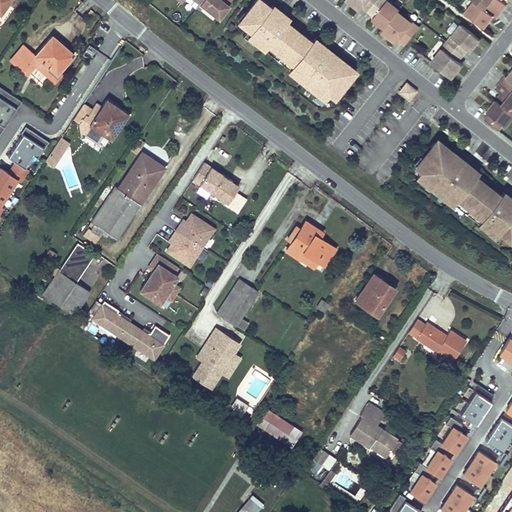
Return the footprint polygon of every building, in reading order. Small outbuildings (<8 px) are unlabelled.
[(0,0),(0,12),(0,13),(9,0),(0,0)] [(201,0),(200,3),(218,18),(229,3),(225,0),(201,0)] [(267,7),(268,6),(260,0),(251,0),(242,11),(243,12),(238,19),(237,21),(245,27),(248,30),(249,37),(252,40),(262,47),(266,42),(278,52),(290,61),(286,66),(285,67),(296,76),(298,73),(304,78),(301,81),(316,93),(320,87),(324,90),(330,94),(331,93),(336,86),(337,87),(350,71),(333,57),(335,55),(327,48),(324,52),(313,44),(308,39),(283,20),(271,11),(267,7)] [(376,0),(354,0),(352,3),(360,9),(362,6),(368,11),(376,0)] [(387,0),(376,0),(368,11),(374,16),(373,18),(385,27),(397,12),(398,10),(387,1),(387,0)] [(473,0),(475,1),(483,8),(488,2),(500,11),(505,5),(500,0),(499,0),(473,0)] [(465,13),(483,27),(492,15),(495,18),(500,11),(488,2),(483,8),(475,1),(465,13)] [(274,7),(271,11),(283,20),(286,16),(274,7)] [(242,11),(239,9),(234,16),(238,19),(243,12),(242,11)] [(398,39),(405,45),(407,43),(418,28),(397,12),(385,27),(383,29),(387,32),(389,30),(391,32),(388,36),(396,42),(398,39)] [(462,24),(447,43),(462,54),(467,48),(470,50),(479,38),(462,24)] [(245,27),(240,34),(250,42),(252,40),(249,37),(248,30),(245,27)] [(74,54),(52,35),(34,55),(23,44),(9,59),(21,70),(29,60),(35,65),(55,83),(62,75),(59,71),(74,54)] [(316,40),(311,35),(308,39),(313,44),(316,40)] [(327,48),(316,40),(313,44),(324,52),(327,48)] [(266,42),(262,47),(274,57),(278,52),(266,42)] [(462,54),(447,43),(432,62),(449,76),(452,73),(451,71),(453,69),(456,71),(462,64),(458,61),(462,54)] [(290,61),(278,52),(274,57),(286,66),(290,61)] [(26,75),(35,65),(29,60),(21,70),(26,75)] [(511,71),(507,77),(505,76),(500,83),(511,91),(511,71)] [(131,78),(122,83),(126,91),(135,86),(131,78)] [(500,103),(511,111),(511,91),(500,83),(495,89),(501,94),(505,97),(500,103)] [(405,84),(398,92),(408,100),(415,91),(405,84)] [(336,86),(331,93),(334,96),(340,89),(337,87),(336,86)] [(0,110),(9,116),(15,107),(16,108),(21,101),(0,87),(0,110)] [(320,87),(316,93),(320,96),(324,90),(320,87)] [(501,94),(496,100),(500,103),(505,97),(501,94)] [(89,110),(82,105),(71,121),(78,124),(80,138),(82,139),(91,125),(111,138),(125,117),(115,110),(117,107),(107,99),(101,108),(94,103),(89,110)] [(511,111),(500,103),(496,100),(487,112),(490,114),(485,120),(497,130),(502,124),(505,126),(511,116),(511,111)] [(127,113),(117,107),(115,110),(125,117),(127,113)] [(0,131),(0,132),(4,126),(3,125),(9,116),(0,110),(0,131)] [(22,133),(16,142),(34,154),(36,156),(42,147),(44,148),(48,141),(29,128),(26,130),(25,126),(20,132),(22,133)] [(54,165),(69,142),(61,136),(45,159),(54,165)] [(15,161),(11,167),(24,175),(28,169),(25,167),(34,154),(16,142),(7,156),(15,161)] [(432,150),(429,148),(421,158),(422,159),(416,167),(421,171),(425,174),(420,180),(435,192),(436,191),(437,189),(443,193),(441,196),(452,204),(453,204),(457,199),(469,209),(481,218),(477,223),(477,224),(487,232),(490,234),(498,232),(501,235),(509,241),(510,240),(511,237),(511,205),(511,204),(511,199),(503,192),(499,196),(475,176),(470,172),(473,168),(453,153),(451,156),(448,153),(437,144),(432,150)] [(117,238),(164,167),(142,152),(130,170),(133,172),(122,191),(118,188),(114,185),(91,221),(94,223),(90,229),(99,236),(104,229),(117,238)] [(223,207),(236,215),(245,200),(233,193),(236,187),(231,184),(232,181),(203,162),(190,181),(226,204),(223,207)] [(0,167),(0,186),(8,192),(17,179),(20,181),(24,175),(11,167),(8,172),(0,167)] [(122,191),(133,172),(130,170),(118,188),(122,191)] [(425,174),(421,171),(416,177),(420,180),(425,174)] [(0,210),(2,207),(0,205),(0,204),(8,192),(0,186),(0,210)] [(469,209),(457,199),(453,204),(465,213),(469,209)] [(469,209),(465,213),(477,223),(481,218),(469,209)] [(201,245),(214,226),(191,211),(184,222),(181,220),(176,228),(201,245)] [(318,261),(324,265),(335,248),(315,235),(318,229),(305,220),(299,229),(296,226),(287,239),(291,241),(286,249),(299,258),(304,251),(318,261)] [(189,264),(201,245),(176,228),(170,236),(173,238),(166,249),(189,264)] [(501,235),(498,232),(490,234),(487,232),(486,234),(495,242),(501,235)] [(75,282),(94,253),(77,242),(42,294),(73,314),(89,291),(75,282)] [(318,261),(304,251),(299,258),(314,268),(318,261)] [(173,271),(177,265),(157,252),(148,265),(152,268),(154,269),(150,276),(168,288),(173,281),(177,274),(173,271)] [(381,278),(373,273),(355,300),(376,314),(391,290),(379,283),(381,278)] [(164,294),(168,288),(150,276),(148,275),(139,288),(159,301),(164,294)] [(245,282),(239,278),(216,313),(222,317),(245,282)] [(393,287),(381,278),(379,283),(391,290),(393,287)] [(175,292),(179,285),(173,281),(168,288),(175,292)] [(257,291),(245,282),(222,317),(235,325),(257,291)] [(170,299),(175,292),(168,288),(164,294),(170,299)] [(118,308),(104,299),(92,317),(119,335),(120,333),(127,337),(135,324),(122,316),(116,312),(118,309),(118,308)] [(318,310),(324,302),(321,300),(316,308),(318,310)] [(322,312),(327,304),(324,302),(318,310),(322,312)] [(407,331),(415,337),(424,324),(416,318),(407,331)] [(433,326),(426,322),(424,324),(415,337),(451,361),(464,341),(450,331),(446,336),(445,338),(431,329),(433,326)] [(141,328),(135,324),(127,337),(133,341),(132,343),(154,357),(169,333),(154,323),(150,330),(148,333),(141,328)] [(445,338),(446,336),(433,326),(431,329),(445,338)] [(237,341),(215,327),(205,342),(209,345),(200,359),(190,375),(209,387),(218,371),(231,350),(237,341)] [(511,338),(508,336),(497,352),(511,361),(511,338)] [(209,345),(205,342),(196,357),(200,359),(209,345)] [(397,348),(391,357),(397,361),(403,351),(397,348)] [(231,350),(218,371),(225,375),(237,354),(231,350)] [(474,390),(466,401),(483,412),(490,401),(474,390)] [(248,405),(237,398),(231,407),(241,414),(248,405)] [(376,425),(384,412),(367,401),(358,415),(360,417),(348,433),(369,447),(370,446),(384,456),(389,449),(395,439),(376,425)] [(466,401),(458,413),(475,424),(483,412),(466,401)] [(298,430),(266,409),(257,423),(289,445),(298,430)] [(419,474),(409,490),(423,499),(434,482),(426,476),(430,470),(438,475),(450,458),(441,453),(445,446),(454,451),(465,434),(457,429),(461,423),(449,414),(444,422),(450,426),(440,441),(434,437),(428,446),(434,450),(425,465),(419,461),(413,470),(419,474)] [(511,431),(511,424),(499,416),(491,427),(508,438),(511,431)] [(508,438),(491,427),(484,439),(500,450),(501,449),(508,438)] [(395,453),(402,443),(395,439),(389,449),(395,453)] [(320,463),(327,453),(318,447),(311,457),(320,463)] [(494,460),(477,449),(469,461),(486,472),(494,460)] [(329,468),(335,459),(327,453),(320,463),(328,470),(329,468)] [(486,472),(469,461),(462,473),(478,484),(486,472)] [(334,471),(329,468),(328,470),(324,477),(328,480),(334,471)] [(328,480),(324,477),(320,483),(324,486),(328,480)] [(471,494),(455,483),(447,495),(464,506),(471,494)] [(418,511),(420,510),(404,500),(406,497),(398,492),(388,508),(394,511),(418,511)] [(252,494),(235,511),(255,511),(263,504),(252,494)] [(459,511),(464,506),(447,495),(440,506),(448,511),(459,511)]
